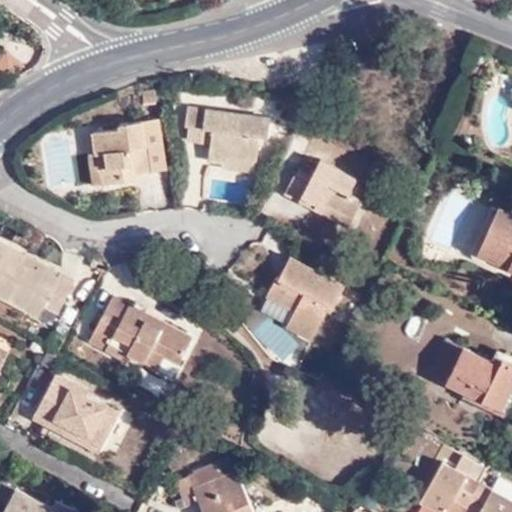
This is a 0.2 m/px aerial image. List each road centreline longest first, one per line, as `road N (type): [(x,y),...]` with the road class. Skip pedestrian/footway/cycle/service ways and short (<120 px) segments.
road 1 (tertiary): [(122,59),(282,16)]
road 2 (tertiary): [(0,128),(62,84),(122,59)]
road 3 (residential): [(282,16),(331,24),(405,4)]
